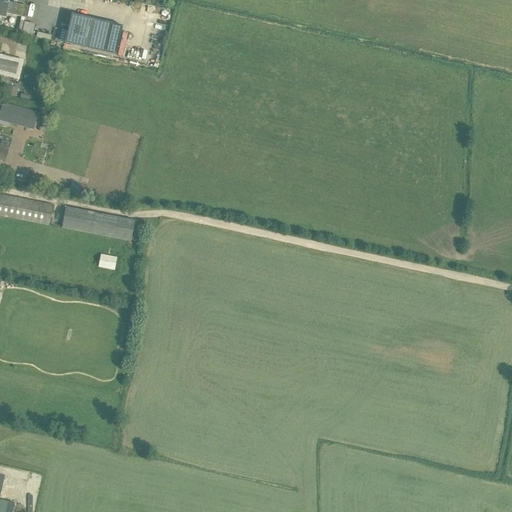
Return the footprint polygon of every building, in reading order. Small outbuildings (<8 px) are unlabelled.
[(0,0),(0,17),(1,17),(2,13),(26,18),(28,7),(9,2),(9,1),(9,0),(0,0)] [(123,26),(72,14),(65,44),(116,55),(123,26)] [(0,75),(19,80),(24,60),(0,54),(0,75)] [(18,89),(7,85),(4,96),(15,99),(18,89)] [(2,103),(0,110),(0,111),(11,115),(9,124),(33,131),(39,113),(14,106),(2,103)] [(0,159),(5,161),(11,140),(0,136),(0,159)] [(0,215),(44,224),(49,225),(53,206),(0,195),(0,215)] [(130,241),(133,224),(134,222),(66,208),(62,228),(130,241)] [(117,258),(101,254),(98,267),(115,271),(117,258)] [(0,500),(0,491),(4,476),(0,475),(0,511),(12,511),(14,504),(0,500)]
